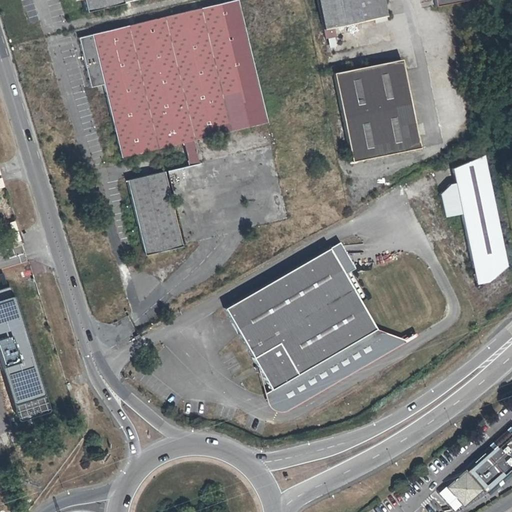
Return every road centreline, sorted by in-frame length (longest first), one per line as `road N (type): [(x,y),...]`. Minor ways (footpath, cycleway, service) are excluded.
road 1 (tertiary): [(95,365),(0,50)]
road 2 (primary): [(511,340),(356,439),(251,468)]
road 3 (primary): [(276,511),(405,441),(466,396),(511,348)]
road 4 (tertiary): [(200,445),(142,411),(95,365)]
